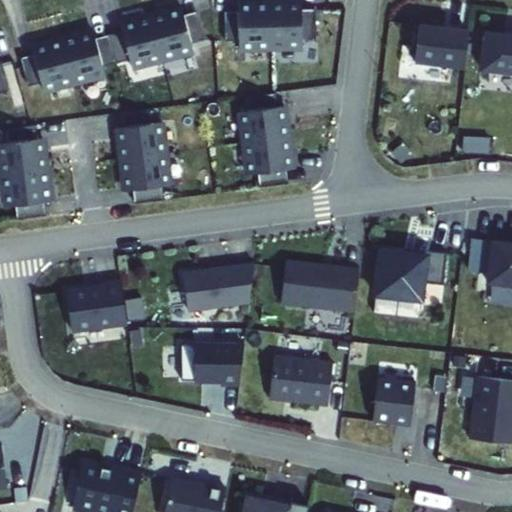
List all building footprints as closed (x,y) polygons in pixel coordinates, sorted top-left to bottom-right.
[(233,15),(220,15),(222,42),(234,41),(234,53),(297,49),(297,42),(311,41),(310,11),(296,12),(296,4),(233,8),(233,15)] [(197,41),(190,18),(178,22),(175,14),(117,30),(119,36),(90,44),(88,37),(26,54),(28,59),(15,63),(24,95),(36,91),(38,99),(103,81),(101,71),(126,65),(128,71),(187,55),(184,45),(197,41)] [(464,32),(413,25),(409,62),(460,67),(464,32)] [(511,39),(481,35),(476,69),(511,73),(511,39)] [(271,95),(241,99),(243,113),(234,114),(242,177),(250,176),(254,187),(283,183),(282,172),(288,171),(280,106),(272,107),(271,95)] [(144,113),(117,116),(118,128),(113,129),(121,192),(130,191),(132,203),(159,200),(158,189),(166,188),(158,125),(146,126),(144,113)] [(30,127),(1,130),(3,146),(0,145),(0,202),(1,212),(10,211),(12,222),(43,218),(41,205),(46,204),(39,142),(32,141),(30,127)] [(511,243),(489,241),(484,281),(511,284),(511,243)] [(445,252),(377,246),(373,293),(419,297),(420,282),(442,284),(445,252)] [(356,271),(283,261),(278,304),(351,314),(356,271)] [(254,266),(181,276),(186,309),(245,301),(254,266)] [(110,287),(55,296),(62,340),(117,331),(110,287)] [(238,348),(178,346),(176,382),(236,384),(238,348)] [(329,364),(271,357),(266,399),(324,406),(329,364)] [(511,381),(476,377),(468,438),(511,443),(511,381)] [(379,378),(372,420),(409,425),(416,383),(379,378)] [(129,511),(136,477),(78,466),(69,510),(80,511),(129,511)] [(219,511),(223,492),(169,482),(163,511),(219,511)] [(306,511),(308,505),(244,494),(240,511),(306,511)]
